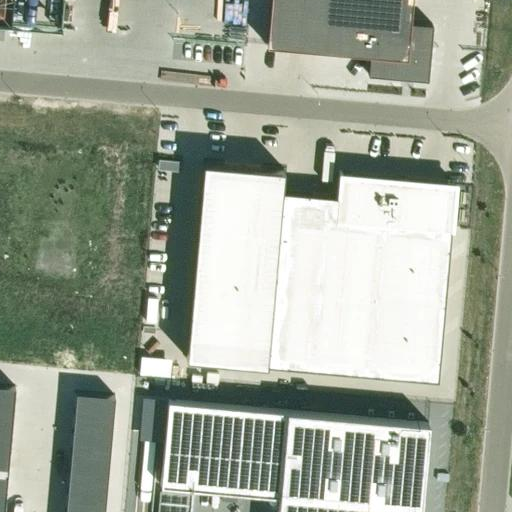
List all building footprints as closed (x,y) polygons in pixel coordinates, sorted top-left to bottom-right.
[(0,0),(0,21),(10,22),(12,0),(0,0)] [(410,21),(411,0),(270,0),(266,44),(369,53),(367,73),(427,79),(432,23),(410,21)] [(176,160),(159,357),(412,379),(429,182),(312,172),(310,194),(257,189),(259,167),(176,160)] [(0,511),(4,511),(15,385),(0,383),(0,511)] [(75,390),(64,511),(104,511),(115,393),(75,390)] [(167,398),(160,483),(279,494),(276,511),(419,511),(428,421),(167,398)] [(189,511),(191,493),(159,490),(157,511),(189,511)]
